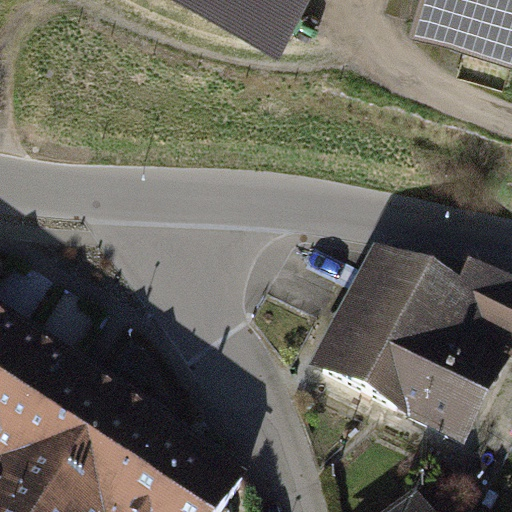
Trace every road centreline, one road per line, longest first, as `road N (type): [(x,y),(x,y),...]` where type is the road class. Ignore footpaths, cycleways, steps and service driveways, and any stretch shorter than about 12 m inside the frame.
road 1 (residential): [(177,197),(179,262),(272,420),(304,511)]
road 2 (residential): [(511,241),(271,201),(177,197)]
road 3 (residential): [(177,197),(0,184)]
